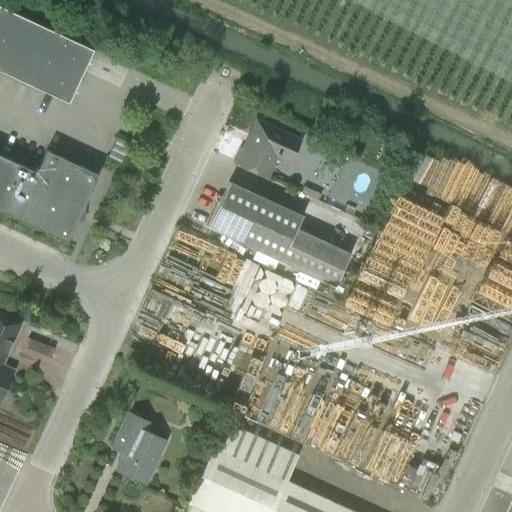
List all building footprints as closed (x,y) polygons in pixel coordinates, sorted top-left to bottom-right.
[(0,6),(0,71),(68,103),(93,50),(0,6)] [(289,161),(298,140),(257,121),(237,162),(266,176),(277,153),(279,154),(280,152),(290,156),(288,161),(289,161)] [(0,155),(0,210),(66,242),(98,175),(46,150),(36,172),(0,155)] [(493,192),(498,181),(444,155),(427,190),(446,200),(455,182),(471,190),(474,183),(493,192)] [(350,253),(296,228),(302,216),(228,182),(208,226),(335,285),(350,253)] [(334,304),(384,325),(426,224),(439,229),(433,243),(460,255),(467,238),(464,237),(473,216),(429,197),(425,206),(382,188),(334,304)] [(266,256),(263,263),(285,272),(288,265),(266,256)] [(0,365),(0,357),(2,353),(5,354),(19,323),(0,314),(0,391),(10,370),(0,365)] [(129,348),(124,358),(135,363),(140,353),(129,348)] [(128,443),(115,469),(145,483),(165,440),(146,432),(150,423),(127,412),(115,438),(128,443)] [(354,511),(286,481),(298,455),(224,422),(213,447),(187,503),(207,511),(354,511)]
